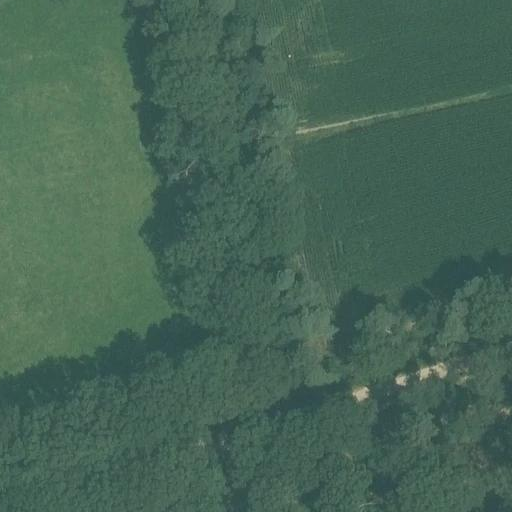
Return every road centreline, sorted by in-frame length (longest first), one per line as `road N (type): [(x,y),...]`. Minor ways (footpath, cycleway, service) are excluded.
road 1 (track): [(0,507),(511,345)]
road 2 (track): [(200,0),(301,511)]
